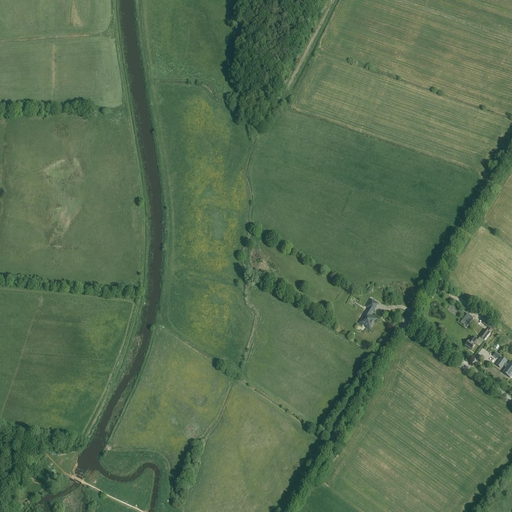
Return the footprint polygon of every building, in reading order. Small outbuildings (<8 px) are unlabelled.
[(362,319),(361,319),(358,324),(362,326),(363,326),(366,327),(366,328),(368,330),(370,331),(371,328),(371,327),(375,321),(376,321),(377,319),(370,315),(372,311),(374,312),(378,304),(370,300),(366,307),(369,309),(366,313),(365,312),(363,316),(363,317),(362,319)] [(463,318),(472,323),(474,319),(466,314),(463,318)] [(495,324),(487,319),(487,318),(483,324),(491,329),(495,324)] [(490,333),(485,330),(479,338),(484,341),(485,340),(485,341),(490,334),(489,334),(490,333)] [(475,344),(478,341),(472,337),(469,341),(465,346),(471,351),(476,344),(475,344)] [(506,361),(502,358),(499,363),(503,366),(507,368),(503,373),(505,375),(507,376),(510,378),(511,375),(511,376),(511,375),(511,362),(508,366),(505,363),(506,361)]
